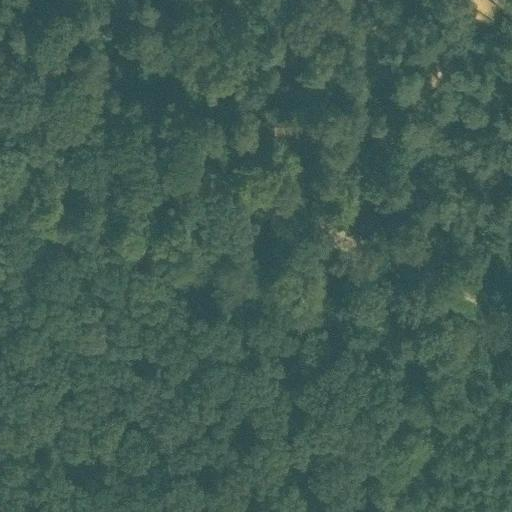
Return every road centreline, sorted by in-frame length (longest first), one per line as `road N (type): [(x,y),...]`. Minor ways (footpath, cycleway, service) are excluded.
road 1 (unclassified): [(511,310),(0,118)]
road 2 (track): [(302,231),(458,43),(473,0)]
